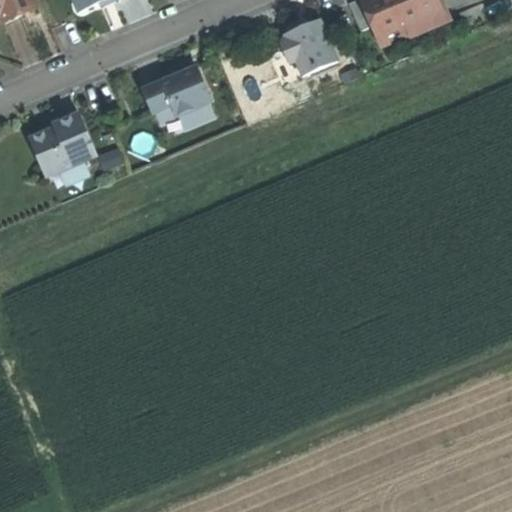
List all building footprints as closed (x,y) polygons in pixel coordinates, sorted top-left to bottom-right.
[(36,8),(32,0),(0,0),(0,21),(1,21),(4,27),(14,23),(22,19),(20,14),(36,8)] [(74,0),(80,13),(94,7),(101,4),(102,1),(104,0),(117,0),(118,0),(119,0),(74,0)] [(362,0),(383,49),(444,24),(433,0),(362,0)] [(38,12),(36,8),(20,14),(22,19),(38,12)] [(338,66),(322,26),(304,32),(302,25),(294,28),(288,31),(281,47),(290,69),(297,66),(303,80),(338,66)] [(185,82),(200,76),(198,72),(183,78),(185,82)] [(165,84),(143,93),(153,119),(171,111),(176,122),(212,107),(200,76),(185,82),(183,78),(165,84)] [(97,158),(80,118),(63,125),(65,129),(56,133),(32,143),(47,179),(97,158)] [(65,129),(63,125),(57,127),(54,129),(56,133),(65,129)]
